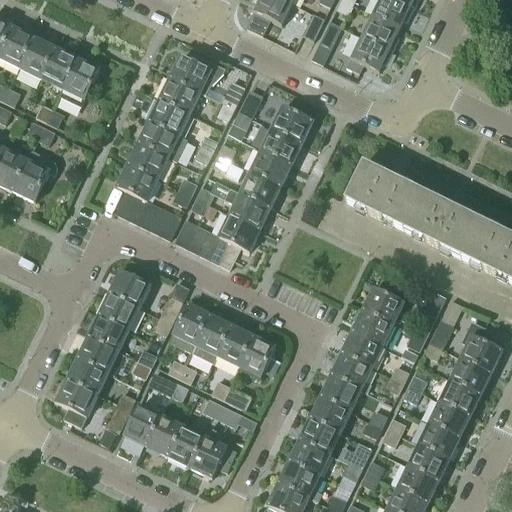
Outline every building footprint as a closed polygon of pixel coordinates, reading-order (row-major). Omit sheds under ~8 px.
[(282,32),(293,10),(272,0),(260,0),(256,8),(259,10),(255,18),(282,32)] [(272,0),(293,10),(297,0),(304,0),(307,1),(307,0),(272,0)] [(331,13),(336,4),(326,0),(324,0),(320,8),(331,13)] [(353,12),(358,2),(353,0),(344,0),(341,6),(353,12)] [(383,0),(373,22),(400,35),(404,27),(407,28),(413,15),(383,0)] [(383,0),(413,15),(420,1),(417,0),(383,0)] [(348,21),(353,12),(341,6),(337,16),(348,21)] [(314,47),(325,25),(314,20),(303,42),(314,47)] [(373,22),(362,43),(392,58),(399,44),(396,43),(400,35),(373,22)] [(0,58),(12,34),(0,27),(0,58)] [(331,56),(342,34),(331,28),(320,50),(331,56)] [(0,64),(19,74),(34,44),(12,34),(0,58),(0,64)] [(352,65),(347,74),(360,80),(364,71),(379,79),(383,70),(386,71),(392,58),(362,43),(352,65)] [(41,85),(56,55),(34,44),(19,74),(41,85)] [(63,95),(77,65),(56,55),(41,85),(63,95)] [(181,63),(170,85),(200,100),(205,102),(227,76),(196,61),(192,69),(181,63)] [(85,106),(100,76),(77,65),(63,95),(60,102),(81,112),(84,106),(85,106)] [(190,121),(200,100),(170,85),(160,107),(190,121)] [(234,116),(244,94),(232,88),(221,110),(234,116)] [(0,105),(3,107),(9,95),(0,90),(0,105)] [(15,113),(21,100),(9,95),(3,107),(15,113)] [(252,125),(262,103),(250,97),(239,119),(252,125)] [(179,142),(190,121),(160,107),(149,128),(179,142)] [(228,127),(234,116),(221,110),(216,121),(228,127)] [(47,128),(53,116),(42,111),(36,123),(47,128)] [(0,128),(5,131),(12,118),(1,113),(0,113),(0,128)] [(302,150),(313,127),(283,113),(272,135),(302,150)] [(57,133),(63,121),(53,116),(47,128),(57,133)] [(246,136),(252,125),(239,119),(234,130),(246,136)] [(38,146),(44,134),(33,128),(27,141),(38,146)] [(149,128),(138,150),(168,165),(177,169),(187,146),(179,142),(149,128)] [(48,152),(55,139),(44,134),(38,146),(48,152)] [(292,171),(302,150),(272,135),(262,156),(292,171)] [(213,159),(218,148),(205,142),(200,152),(213,159)] [(158,186),(168,165),(138,150),(128,171),(158,186)] [(231,168),(236,157),(224,151),(218,162),(231,168)] [(207,170),(213,159),(200,152),(194,164),(207,170)] [(0,190),(13,197),(28,167),(6,156),(0,168),(0,190)] [(281,193),(292,171),(262,156),(251,178),(281,193)] [(54,182),(58,174),(55,168),(33,157),(28,167),(13,197),(35,208),(50,179),(54,182)] [(225,179),(231,168),(218,162),(213,173),(225,179)] [(511,288),(511,241),(364,170),(346,208),(511,288)] [(147,208),(158,186),(128,171),(117,194),(126,198),(138,204),(147,208)] [(270,215),(281,193),(251,178),(241,199),(240,200),(270,215)] [(192,202),(197,191),(184,185),(179,196),(192,202)] [(210,211),(215,200),(202,194),(197,205),(210,211)] [(260,236),(270,215),(240,200),(241,199),(231,194),(225,206),(235,211),(230,221),(260,236)] [(186,213),(192,202),(179,196),(174,207),(186,213)] [(127,226),(138,204),(126,198),(115,220),(127,226)] [(138,231),(149,209),(147,208),(138,204),(127,226),(138,231)] [(204,222),(210,211),(197,205),(192,216),(204,222)] [(149,236),(160,214),(149,209),(138,231),(149,236)] [(159,242),(170,219),(160,214),(149,236),(159,242)] [(170,247),(181,224),(170,219),(159,242),(170,247)] [(249,258),(260,236),(230,221),(220,243),(219,244),(230,249),(241,254),(249,258)] [(187,255),(198,233),(186,227),(175,249),(187,255)] [(198,260),(209,238),(198,233),(187,255),(198,260)] [(209,266),(219,244),(220,243),(209,238),(198,260),(209,266)] [(219,271),(230,249),(219,244),(209,266),(219,271)] [(230,276),(241,254),(230,249),(219,271),(230,276)] [(140,314),(151,293),(121,278),(110,300),(140,314)] [(399,329),(403,321),(401,320),(405,310),(373,294),(362,315),(395,331),(397,328),(399,329)] [(129,336),(140,314),(110,300),(99,321),(129,336)] [(173,330),(183,308),(170,302),(160,324),(173,330)] [(192,359),(211,321),(189,311),(170,348),(192,359)] [(384,353),(395,331),(362,315),(352,337),(384,353)] [(425,346),(436,325),(423,319),(413,340),(425,346)] [(119,358),(129,336),(99,321),(89,343),(119,358)] [(214,370),(217,362),(232,332),(211,321),(192,359),(214,370)] [(167,342),(173,330),(160,324),(154,336),(167,342)] [(443,355),(454,334),(441,328),(431,349),(443,355)] [(239,373),(254,342),(232,332),(217,362),(239,373)] [(497,341),(478,332),(478,333),(469,336),(469,335),(463,349),(467,351),(461,364),(492,379),(503,357),(492,352),(497,341)] [(374,374),(384,353),(352,337),(341,358),(374,374)] [(420,358),(425,346),(413,340),(407,352),(420,358)] [(261,383),(276,353),(254,342),(239,373),(261,383)] [(108,379),(119,358),(89,343),(78,365),(108,379)] [(437,367),(443,355),(431,349),(425,360),(437,367)] [(405,354),(401,362),(414,368),(418,360),(405,354)] [(151,373),(157,363),(144,357),(139,367),(151,373)] [(367,397),(371,390),(367,389),(374,374),(341,358),(331,380),(367,397)] [(481,400),(492,379),(461,364),(450,385),(481,400)] [(98,401),(108,379),(78,365),(68,386),(98,401)] [(146,385),(151,373),(139,367),(133,378),(146,385)] [(180,384),(186,372),(175,367),(169,379),(180,384)] [(190,390),(196,377),(186,372),(180,384),(190,390)] [(404,389),(409,379),(396,373),(392,383),(404,389)] [(366,399),(367,397),(331,380),(320,402),(353,418),(356,420),(360,411),(357,410),(363,397),(366,399)] [(422,398),(427,388),(414,382),(409,392),(422,398)] [(398,401),(404,389),(392,383),(386,395),(398,401)] [(171,403),(177,390),(166,384),(160,397),(171,403)] [(471,422),(481,400),(450,385),(440,407),(471,422)] [(82,434),(98,401),(68,386),(57,408),(69,414),(64,425),(82,434)] [(223,406),(230,393),(218,387),(212,400),(223,406)] [(182,408),(188,395),(177,390),(171,403),(182,408)] [(416,410),(422,398),(409,392),(403,404),(416,410)] [(245,416),(251,404),(230,393),(223,406),(245,416)] [(130,417),(135,406),(123,400),(118,411),(130,417)] [(343,439),(353,418),(320,402),(310,423),(343,439)] [(214,423),(220,411),(210,405),(204,418),(214,423)] [(461,443),(471,422),(440,407),(430,428),(461,443)] [(119,439),(130,417),(118,411),(107,433),(119,439)] [(147,452),(162,422),(140,411),(125,441),(147,452)] [(236,434),(243,421),(220,411),(214,423),(236,434)] [(383,433),(388,423),(375,417),(370,427),(383,433)] [(168,462),(183,432),(162,422),(147,452),(168,462)] [(332,461),(343,439),(310,423),(299,445),(332,461)] [(400,441),(405,431),(393,425),(388,435),(400,441)] [(377,444),(383,433),(370,427),(365,438),(377,444)] [(449,466),(461,443),(430,428),(419,450),(449,466)] [(190,473),(205,443),(183,432),(168,462),(190,473)] [(209,434),(205,443),(190,473),(212,484),(217,473),(226,479),(236,459),(227,454),(219,450),(223,441),(209,434)] [(395,453),(400,441),(388,435),(382,447),(395,453)] [(321,482),(332,461),(299,445),(288,466),(321,482)] [(439,486),(449,466),(419,450),(409,471),(439,486)] [(362,476),(367,465),(354,459),(349,470),(362,476)] [(317,508),(321,499),(315,496),(321,482),(288,466),(278,488),(311,504),(310,505),(317,508)] [(379,484),(385,473),(372,467),(367,478),(379,484)] [(356,487),(362,476),(349,470),(344,480),(356,487)] [(429,508),(439,486),(409,471),(398,494),(429,508)] [(374,495),(379,484),(367,478),(361,489),(374,495)] [(269,511),(306,511),(310,505),(311,504),(278,488),(267,510),(269,511)] [(426,511),(429,508),(398,494),(388,511),(426,511)] [(343,511),(345,508),(333,502),(328,511),(343,511)]
